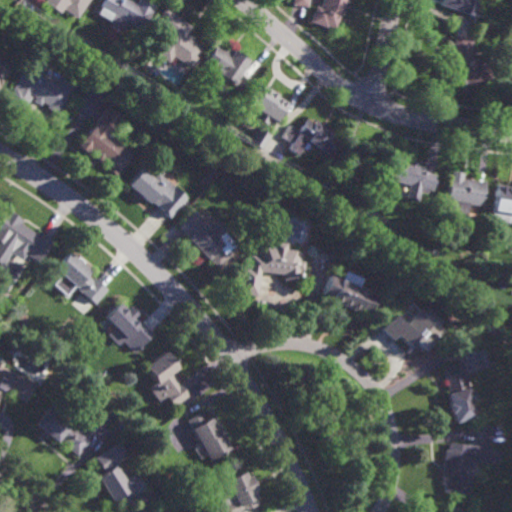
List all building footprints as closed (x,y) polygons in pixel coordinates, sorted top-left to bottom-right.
[(88,0),(76,19),(61,9),(64,3),(67,5),(68,2),(65,0),(42,0),(42,2),(39,0),(88,0)] [(128,0),(135,4),(137,0),(142,0),(154,6),(140,30),(128,23),(124,31),(108,22),(109,21),(97,14),(101,7),(100,7),(103,0),(128,0)] [(347,0),(347,2),(342,16),(339,15),(335,29),(326,26),(326,28),(309,22),(315,6),(320,8),(322,0),(347,0)] [(464,0),(461,11),(447,6),(449,0),(464,0)] [(190,26),(185,33),(191,37),(189,40),(202,49),(189,68),(172,57),(168,63),(154,53),(168,33),(153,23),(160,12),(161,12),(164,8),(190,26)] [(469,58),(468,59),(481,60),(482,53),(494,55),(489,85),(483,84),(483,87),(467,85),(467,81),(465,81),(464,85),(440,80),(443,64),(439,63),(440,55),(445,56),(446,47),(453,48),(455,35),(471,39),(469,58)] [(226,51),(228,48),(232,51),(233,50),(249,61),(233,84),(210,69),(202,64),(215,44),(226,51)] [(511,80),(500,78),(506,48),(509,49),(510,44),(511,44),(511,80)] [(0,66),(8,71),(0,84),(0,66)] [(57,115),(46,108),(47,106),(30,96),(29,96),(31,98),(20,114),(3,104),(11,91),(10,90),(25,66),(70,92),(57,115)] [(276,123),(269,119),(265,125),(253,118),(257,111),(244,103),(257,81),(278,95),(277,96),(288,103),(276,123)] [(124,147),(126,147),(132,152),(115,174),(105,167),(108,162),(102,157),(99,161),(94,157),(96,153),(90,148),(86,152),(78,146),(107,108),(121,119),(109,134),(109,135),(121,146),(124,147)] [(313,124),(315,120),(333,131),(331,135),(338,139),(328,154),(308,140),(306,139),(297,154),(287,148),(291,143),(281,137),(289,125),(298,131),(306,119),(313,124)] [(261,149),(248,142),(256,128),(269,135),(261,149)] [(373,170),(358,163),(356,168),(344,162),(346,158),(339,155),(347,141),(379,157),(373,170)] [(235,166),(230,162),(235,155),(241,160),(235,166)] [(417,160),(416,164),(425,166),(424,171),(437,174),(434,187),(421,184),(418,199),(407,197),(410,183),(385,178),(389,158),(396,159),(396,158),(410,161),(410,159),(417,160)] [(153,176),(157,171),(173,184),(180,188),(186,196),(169,217),(161,211),(162,208),(156,203),(155,204),(151,201),(151,199),(150,197),(147,201),(140,194),(137,198),(131,192),(134,189),(126,182),(141,165),(153,176)] [(463,178),(485,181),(482,205),(470,204),(470,202),(467,202),(466,214),(450,212),(451,201),(446,200),(448,178),(450,178),(450,175),(451,175),(452,169),(464,170),(463,178)] [(511,185),(511,213),(510,213),(508,222),(489,219),(495,182),(511,185)] [(36,233),(38,230),(52,239),(39,260),(25,251),(21,258),(8,250),(13,243),(7,240),(4,245),(0,242),(0,216),(5,208),(22,218),(20,223),(36,233)] [(209,225),(217,219),(228,230),(220,239),(222,242),(221,243),(230,253),(216,266),(207,256),(206,256),(186,235),(187,235),(187,234),(178,224),(193,209),(209,225)] [(295,222),(282,218),(285,210),(298,214),(295,222)] [(299,259),(303,260),(302,268),(298,268),(296,280),(285,278),(285,272),(258,269),(255,293),(236,292),(240,265),(247,266),(248,253),(258,254),(261,232),(272,234),(272,239),(284,240),(283,246),(293,247),(293,248),(300,249),(299,259)] [(76,256),(77,256),(81,260),(80,261),(88,268),(84,273),(90,279),(92,276),(105,288),(92,302),(73,285),(74,284),(54,266),(68,249),(76,256)] [(334,276),(335,274),(366,287),(365,289),(376,293),(368,313),(358,309),(358,311),(328,299),(330,295),(321,291),(328,273),(334,276)] [(138,321),(138,320),(151,332),(132,351),(120,340),(124,336),(103,315),(118,300),(138,321)] [(443,326),(433,336),(435,338),(435,339),(431,343),(431,344),(428,347),(426,346),(423,349),(415,342),(411,347),(403,339),(403,338),(397,332),(391,337),(379,327),(395,309),(398,312),(397,313),(405,321),(419,305),(443,326)] [(176,381),(177,381),(187,395),(172,406),(164,396),(157,402),(147,387),(155,381),(143,365),(164,349),(177,366),(169,372),(176,381)] [(473,416),(452,422),(449,412),(448,412),(445,403),(447,402),(444,392),(446,391),(439,366),(458,361),(473,416)] [(0,365),(35,384),(25,401),(8,392),(10,388),(6,386),(5,387),(0,388),(0,365)] [(88,441),(76,456),(57,440),(55,441),(48,435),(45,439),(38,432),(41,429),(33,423),(47,406),(70,424),(69,425),(88,441)] [(205,419),(210,416),(220,433),(221,432),(230,447),(209,459),(191,427),(190,428),(186,419),(201,411),(205,419)] [(115,462),(120,470),(127,466),(133,475),(135,474),(144,488),(132,495),(134,498),(121,506),(115,497),(110,501),(94,476),(102,471),(93,457),(116,441),(123,453),(120,455),(122,457),(115,462)] [(498,450),(496,462),(486,461),(486,464),(463,462),(462,476),(468,476),(467,494),(441,492),(441,484),(439,484),(442,449),(445,450),(446,442),(488,446),(488,449),(498,450)] [(246,476),(249,474),(256,488),(253,490),(256,497),(253,499),(256,504),(240,511),(225,511),(219,499),(219,492),(223,488),(228,485),(225,479),(243,470),(246,476)]
